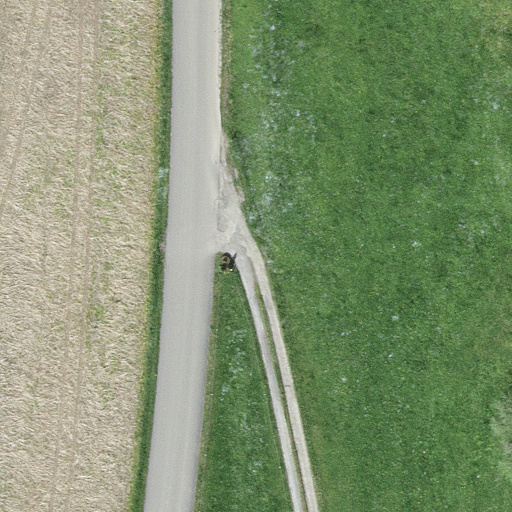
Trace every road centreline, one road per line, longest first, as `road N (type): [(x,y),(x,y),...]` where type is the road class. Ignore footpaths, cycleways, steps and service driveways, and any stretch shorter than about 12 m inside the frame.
road 1 (unclassified): [(167,511),(191,266),(195,0)]
road 2 (track): [(291,511),(249,303),(192,197)]
